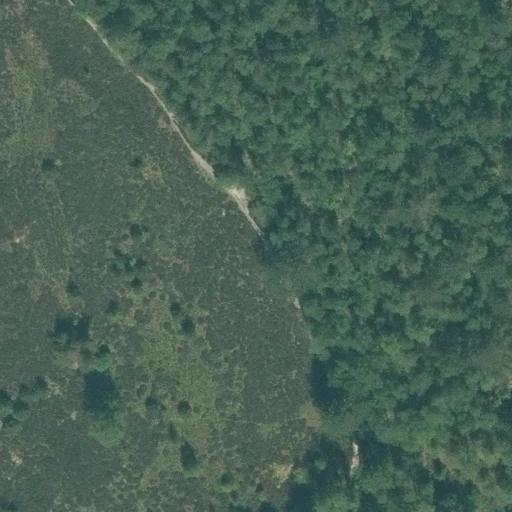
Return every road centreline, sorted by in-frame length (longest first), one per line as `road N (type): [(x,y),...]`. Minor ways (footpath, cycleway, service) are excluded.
road 1 (track): [(350,511),(360,472),(355,432),(301,301),(226,189)]
road 2 (track): [(226,189),(409,149),(511,101)]
road 3 (track): [(226,189),(124,57),(64,0)]
